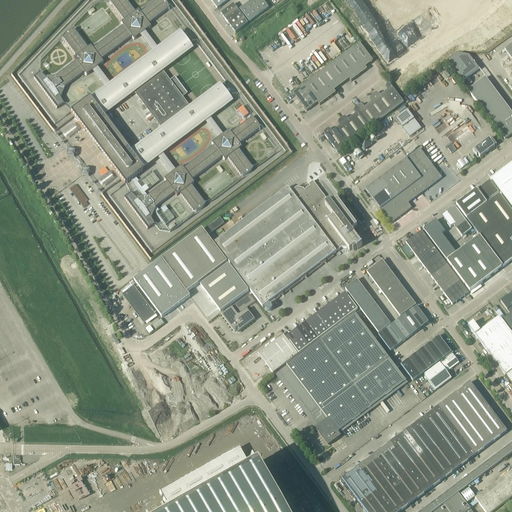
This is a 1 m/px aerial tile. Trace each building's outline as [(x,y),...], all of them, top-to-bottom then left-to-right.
[(76,57),(73,59),(75,62),(56,77),(55,77),(44,78),(39,73),(33,78),(57,110),(63,105),(60,98),(64,89),(64,88),(83,73),(86,76),(93,71),(106,89),(91,101),(89,98),(70,113),(74,118),(85,132),(87,131),(99,147),(114,136),(101,119),(104,118),(102,115),(134,91),(162,129),(130,153),(129,151),(126,153),(117,141),(103,152),(112,164),(110,165),(120,180),(124,185),(143,171),(141,168),(157,156),(170,174),(163,180),(166,183),(147,197),(145,197),(135,198),(130,193),(123,198),(147,230),(154,225),(150,218),(154,209),(155,208),(174,194),(176,197),(179,194),(192,212),(192,213),(195,213),(197,212),(199,211),(201,209),(202,208),(204,206),(205,204),(203,203),(190,186),(193,184),(191,181),(222,158),(224,161),(227,159),(240,176),(240,177),(242,177),(244,176),(246,175),(248,174),(250,172),(251,170),(252,168),(251,168),(238,150),(241,148),(239,145),(258,131),(259,130),(259,128),(258,125),(256,123),(254,121),(252,119),(250,118),(249,120),(230,134),(228,131),(221,136),(208,118),(230,101),(219,87),(189,110),(181,99),(187,94),(175,77),(168,82),(160,72),(190,49),(179,34),(157,51),(143,33),(150,28),(148,25),(167,10),(169,10),(168,8),(167,6),(166,4),(165,2),(163,0),(162,0),(157,0),(140,14),(137,11),(134,13),(124,0),(111,0),(110,1),(109,4),(110,4),(123,21),(120,24),(123,27),(92,49),(90,46),(87,49),(74,31),(74,30),(71,31),(69,32),(66,33),(64,35),(63,37),(62,39),(63,40),(76,57)] [(210,0),(217,9),(229,0),(210,0)] [(262,0),(252,0),(240,10),(249,23),(269,9),(262,0)] [(235,34),(248,24),(234,4),(221,14),(235,34)] [(365,67),(373,62),(360,44),(352,50),(365,68),(365,67)] [(365,67),(365,68),(352,50),(344,56),(359,76),(367,70),(365,67)] [(479,70),(469,57),(458,54),(446,63),(462,83),(479,70)] [(351,82),(359,76),(344,56),(336,61),(349,79),(349,80),(351,82)] [(334,91),(349,80),(349,79),(336,61),(320,73),(334,91)] [(334,91),(320,73),(312,79),(328,100),(336,93),(334,91)] [(511,113),(485,78),(468,91),(498,131),(505,141),(511,135),(511,113)] [(320,106),(328,100),(312,79),(304,85),(311,94),(318,103),(320,106)] [(396,110),(404,104),(389,84),(387,85),(386,87),(386,89),(388,90),(384,93),(396,110)] [(300,103),(311,94),(304,85),(293,94),(300,103)] [(388,116),(396,110),(384,93),(380,96),(379,94),(377,93),(375,94),(373,96),(388,116)] [(306,112),(318,103),(311,94),(300,103),(306,112)] [(380,122),(388,116),(373,96),(371,97),(370,99),(370,101),(372,102),(368,105),(380,122)] [(372,128),(380,122),(368,105),(364,108),(363,106),(361,105),(359,106),(357,108),(372,128)] [(364,134),(372,128),(357,108),(355,109),(354,111),(354,113),(356,115),(352,117),(364,134)] [(407,110),(395,119),(410,139),(422,129),(407,110)] [(356,140),(364,134),(352,117),(348,120),(347,118),(345,118),(343,118),(341,120),(356,140)] [(348,146),(356,140),(341,120),(339,121),(338,123),(338,125),(340,127),(336,129),(348,146)] [(76,132),(72,127),(61,135),(65,141),(76,132)] [(338,153),(348,146),(336,129),(332,132),(331,130),(329,130),(327,130),(325,132),(324,134),(324,135),(338,153)] [(364,151),(372,145),(366,137),(358,143),(364,151)] [(492,140),(491,141),(489,139),(473,151),(477,156),(478,155),(480,158),(496,146),(492,140)] [(452,145),(447,149),(451,154),(456,150),(452,145)] [(409,204),(442,179),(420,149),(366,190),(391,224),(412,209),(409,204)] [(73,158),(74,151),(67,150),(66,157),(73,158)] [(343,157),(339,161),(347,170),(351,167),(343,157)] [(456,166),(460,171),(469,164),(465,159),(456,166)] [(511,163),(491,180),(511,208),(511,163)] [(88,177),(89,170),(81,169),(80,176),(88,177)] [(111,179),(108,176),(99,183),(102,186),(111,179)] [(487,202),(499,193),(490,181),(478,190),(487,202)] [(330,203),(329,203),(313,182),(309,185),(310,187),(305,191),(303,189),(297,188),(291,192),(288,188),(214,243),(263,308),(336,252),(341,248),(347,249),(347,248),(350,251),(352,249),(353,251),(357,249),(358,250),(362,246),(353,234),(356,232),(354,230),(357,227),(338,201),(335,203),(334,201),(330,204),(330,203)] [(70,189),(80,202),(84,199),(73,186),(70,189)] [(466,219),(476,211),(486,204),(476,190),(466,198),(456,206),(466,219)] [(511,243),(510,242),(511,240),(511,211),(499,195),(487,204),(486,204),(476,211),(466,219),(480,237),(479,238),(502,268),(511,260),(511,243)] [(456,229),(466,222),(454,207),(442,217),(450,228),(454,226),(456,229)] [(209,236),(224,224),(220,218),(204,230),(209,236)] [(442,235),(445,232),(436,221),(423,230),(435,246),(444,238),(442,235)] [(462,237),(472,230),(466,222),(456,229),(462,237)] [(227,263),(211,241),(202,229),(163,259),(188,292),(227,263)] [(426,246),(430,243),(422,232),(418,235),(426,246)] [(422,249),(426,246),(418,235),(414,238),(422,249)] [(418,252),(422,249),(414,238),(410,241),(418,252)] [(446,261),(456,254),(444,238),(435,246),(446,261)] [(502,268),(479,238),(447,262),(470,292),(502,268)] [(414,255),(418,252),(410,241),(406,244),(414,255)] [(418,260),(434,249),(430,243),(426,246),(422,249),(418,252),(414,255),(418,260)] [(423,266),(439,254),(434,249),(418,260),(423,266)] [(447,265),(443,260),(439,254),(423,266),(431,277),(447,265)] [(187,293),(188,292),(163,259),(134,280),(162,318),(190,297),(187,293)] [(117,262),(116,263),(123,273),(127,270),(120,260),(117,262)] [(372,279),(388,267),(383,261),(367,273),(372,279)] [(221,313),(249,292),(229,265),(201,286),(221,313)] [(435,283),(451,271),(447,265),(431,277),(435,283)] [(376,286),(392,274),(388,267),(372,279),(376,286)] [(440,289),(456,277),(451,271),(435,283),(440,289)] [(381,292),(397,280),(392,274),(376,286),(381,292)] [(452,288),(456,285),(460,282),(456,277),(440,289),(444,294),(448,291),(452,288)] [(349,295),(362,286),(357,280),(345,289),(349,295)] [(386,298),(402,286),(397,280),(381,292),(386,298)] [(464,297),(468,294),(460,282),(456,285),(464,297)] [(460,300),(464,297),(456,285),(452,288),(460,300)] [(144,324),(156,316),(134,286),(122,295),(126,301),(131,307),(144,324)] [(353,301),(366,291),(362,286),(349,295),(353,301)] [(391,305),(407,293),(402,286),(386,298),(391,305)] [(456,303),(460,300),(452,288),(448,291),(456,303)] [(358,306),(370,297),(366,291),(353,301),(358,306)] [(452,306),(456,303),(448,291),(444,294),(452,306)] [(353,314),(358,310),(345,293),(340,297),(353,314)] [(395,311),(411,299),(407,293),(391,305),(395,311)] [(511,293),(501,302),(510,315),(502,321),(511,334),(511,293)] [(246,309),(255,302),(249,295),(221,315),(233,330),(240,331),(255,320),(246,309)] [(348,317),(353,314),(340,297),(335,301),(348,317)] [(362,312),(374,302),(370,297),(358,306),(362,312)] [(400,318),(416,306),(411,299),(395,311),(400,318)] [(343,321),(348,317),(335,301),(330,304),(343,321)] [(366,317),(378,308),(374,302),(362,312),(366,317)] [(338,325),(343,321),(330,304),(325,308),(338,325)] [(499,308),(497,309),(496,306),(493,309),(498,315),(502,312),(499,308)] [(413,334),(421,329),(429,323),(417,307),(401,318),(413,334)] [(333,328),(338,325),(325,308),(320,312),(333,328)] [(370,323),(382,313),(378,308),(366,317),(370,323)] [(328,332),(333,328),(320,312),(316,316),(328,332)] [(374,328),(386,319),(382,313),(370,323),(374,328)] [(338,433),(406,381),(355,314),(287,366),(277,374),(317,428),(315,429),(328,446),(341,437),(338,433)] [(323,336),(328,332),(316,316),(310,319),(323,336)] [(511,334),(502,321),(499,317),(480,332),(473,323),(468,327),(475,336),(505,376),(511,370),(511,334)] [(406,340),(413,334),(401,318),(394,324),(406,340)] [(153,325),(156,329),(165,324),(162,319),(153,325)] [(318,339),(323,336),(310,319),(306,323),(318,339)] [(378,334),(391,325),(386,319),(374,328),(378,334)] [(314,343),(318,339),(306,323),(301,326),(314,343)] [(398,346),(406,340),(394,324),(386,330),(398,346)] [(309,347),(314,343),(301,326),(296,330),(309,347)] [(303,351),(309,347),(296,330),(291,334),(303,351)] [(390,352),(398,346),(386,330),(378,335),(390,352)] [(299,354),(303,351),(291,334),(286,338),(299,354)] [(273,374),(298,355),(283,336),(258,354),(273,374)] [(444,359),(451,353),(439,337),(431,342),(444,359)] [(436,364),(444,359),(431,342),(424,348),(436,364)] [(429,370),(436,364),(424,348),(416,354),(429,370)] [(421,376),(429,370),(416,354),(409,360),(421,376)] [(447,373),(459,363),(453,355),(440,364),(440,363),(436,366),(448,381),(452,379),(447,373)] [(152,361),(152,362),(144,366),(159,392),(170,386),(155,360),(152,361)] [(413,382),(421,376),(409,360),(401,365),(413,382)] [(435,391),(448,381),(436,366),(424,375),(435,391)] [(473,420),(489,408),(470,383),(454,395),(473,420)] [(457,432),(473,420),(454,395),(438,407),(457,432)] [(463,440),(457,432),(438,407),(422,419),(441,444),(447,452),(463,440)] [(491,444),(507,432),(489,408),(473,420),(491,444)] [(425,456),(441,444),(422,419),(406,431),(425,456)] [(475,456),(491,444),(473,420),(457,432),(463,440),(475,456)] [(409,468),(425,456),(406,431),(390,443),(409,468)] [(459,468),(475,456),(463,440),(447,452),(459,468)] [(393,480),(409,468),(390,443),(374,455),(393,480)] [(459,468),(447,452),(441,444),(425,456),(443,480),(459,468)] [(508,456),(511,453),(511,447),(510,445),(503,450),(508,456)] [(273,511),(250,469),(238,449),(187,477),(170,487),(158,493),(168,511),(161,511),(162,511),(160,511),(273,511)] [(501,461),(508,456),(503,450),(497,455),(501,461)] [(377,492),(393,480),(374,455),(358,467),(377,492)] [(495,466),(501,461),(497,455),(490,460),(495,466)] [(427,492),(443,480),(425,456),(409,468),(427,492)] [(488,471),(495,466),(490,460),(484,465),(488,471)] [(481,476),(488,471),(484,465),(477,470),(481,476)] [(361,504),(377,492),(358,467),(342,479),(361,504)] [(391,511),(400,511),(411,504),(427,492),(409,468),(393,480),(377,492),(391,511)] [(475,481),(481,476),(477,470),(470,475),(475,481)] [(484,511),(492,511),(511,497),(511,471),(475,499),(476,500),(468,506),(459,494),(434,511),(472,511),(470,509),(478,503),(484,511)] [(468,486),(475,481),(470,475),(464,480),(468,486)] [(462,491),(468,486),(464,480),(457,485),(462,491)] [(455,496),(462,491),(457,485),(450,490),(455,496)] [(470,491),(469,489),(468,488),(460,494),(467,503),(475,497),(470,491)] [(448,501),(455,496),(450,490),(444,495),(448,501)] [(366,511),(391,511),(377,492),(361,504),(366,511)] [(442,506),(448,501),(444,495),(437,500),(442,506)] [(435,511),(442,506),(437,500),(430,505),(435,511)]
